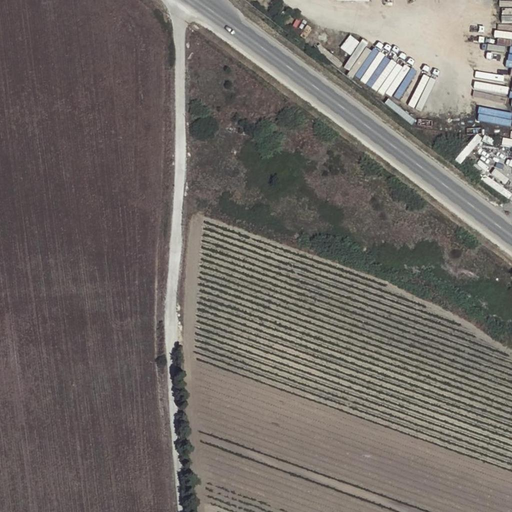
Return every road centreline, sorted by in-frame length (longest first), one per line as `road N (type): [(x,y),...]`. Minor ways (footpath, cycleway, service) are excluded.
road 1 (residential): [(185,511),(171,326),(178,0)]
road 2 (primary): [(195,0),(511,238)]
